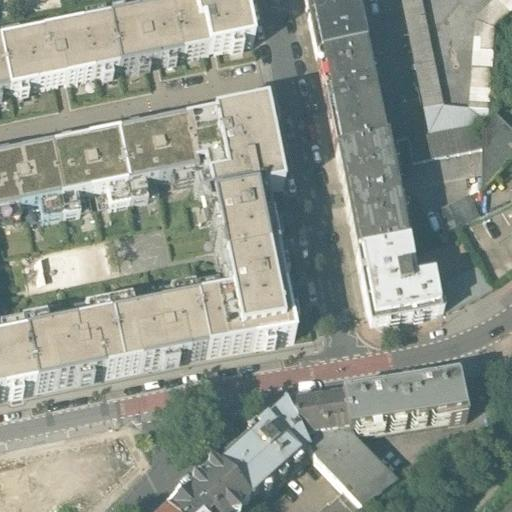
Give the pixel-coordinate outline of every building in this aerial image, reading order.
[(196,0),(198,7),(0,49),(0,102),(60,91),(153,71),(210,59),(252,51),(241,0),(196,0)] [(305,0),(318,64),(365,54),(354,0),(305,0)] [(405,0),(425,133),(481,124),(485,149),(487,149),(490,163),(511,160),(511,127),(488,131),(484,102),(443,108),(427,0),(405,0)] [(511,0),(501,0),(511,9),(511,0)] [(365,54),(318,64),(328,109),(338,155),(384,145),(365,54)] [(205,178),(210,203),(273,191),(282,189),(266,109),(183,126),(194,180),(205,178)] [(126,193),(194,180),(183,126),(115,140),(126,193)] [(126,193),(115,140),(48,154),(58,206),(126,193)] [(384,145),(338,155),(342,181),(351,221),(358,253),(406,242),(384,145)] [(0,218),(58,206),(48,154),(0,163),(0,218)] [(229,297),(201,302),(212,360),(303,341),(292,288),(284,246),(278,219),(273,191),(210,203),(221,258),(229,297)] [(468,196),(441,206),(448,225),(475,216),(468,196)] [(406,242),(358,253),(370,324),(396,319),(444,310),(438,283),(437,277),(417,281),(406,242)] [(479,264),(438,283),(444,310),(495,283),(479,264)] [(201,302),(112,320),(124,378),(212,360),(201,302)] [(112,320),(25,338),(37,396),(124,378),(112,320)] [(0,342),(0,402),(37,396),(25,338),(0,342)] [(381,386),(340,394),(350,434),(451,411),(453,417),(468,414),(461,369),(421,378),(381,386)] [(340,394),(325,398),(286,406),(307,448),(335,434),(349,449),(356,443),(350,436),(350,434),(340,394)] [(242,448),(216,473),(250,509),(310,455),(307,448),(286,406),(242,448)] [(335,434),(307,448),(310,455),(314,462),(323,472),(349,449),(335,434)] [(349,449),(323,472),(344,493),(360,511),(394,482),(376,461),(356,443),(349,449)] [(28,464),(13,468),(18,489),(33,485),(28,464)] [(201,487),(187,501),(198,511),(246,511),(250,509),(216,473),(201,487)] [(67,511),(42,486),(21,505),(28,511),(67,511)] [(358,511),(360,511),(344,493),(318,511),(358,511)] [(174,511),(198,511),(187,501),(174,511)]
